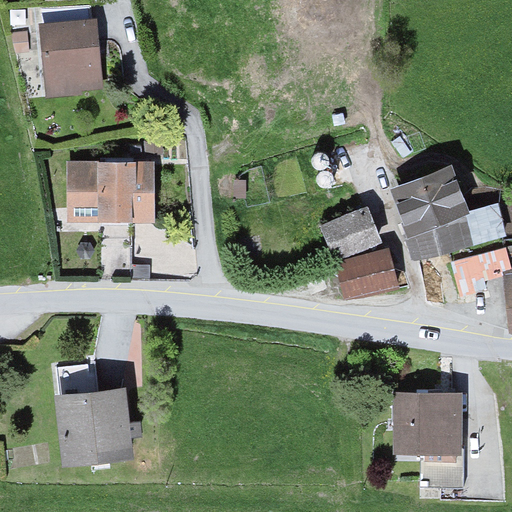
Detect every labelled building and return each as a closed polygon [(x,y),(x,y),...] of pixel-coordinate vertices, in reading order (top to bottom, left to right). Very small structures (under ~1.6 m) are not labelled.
[(85,18),(29,23),(36,96),(92,91),(85,18)] [(125,143),(126,154),(161,152),(161,140),(125,143)] [(448,163),(387,189),(406,235),(461,212),(467,209),(448,163)] [(148,165),(57,164),(56,222),(147,223),(148,165)] [(321,224),(334,257),(379,239),(365,206),(321,224)] [(461,212),(406,235),(415,257),(469,243),(461,212)] [(496,246),(445,264),(453,288),(505,270),(496,246)] [(385,248),(334,263),(344,296),(395,281),(385,248)] [(127,384),(53,389),(58,461),(131,456),(127,384)] [(453,393),(383,392),(383,452),(453,452),(453,393)]
